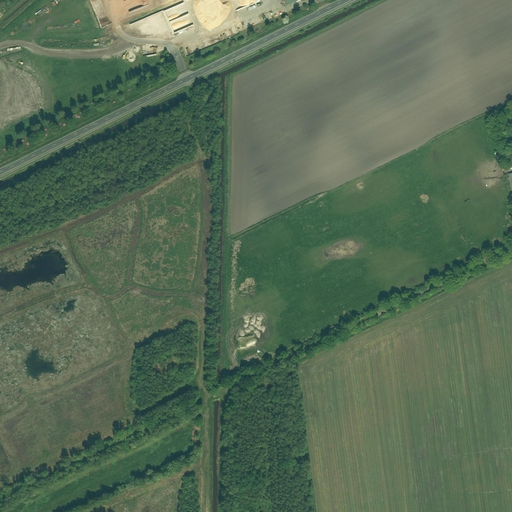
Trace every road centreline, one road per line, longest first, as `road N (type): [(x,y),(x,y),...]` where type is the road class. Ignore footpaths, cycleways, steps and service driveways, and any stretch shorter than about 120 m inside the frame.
road 1 (track): [(0,496),(511,248)]
road 2 (track): [(206,511),(209,192),(186,77)]
road 3 (tertiary): [(0,171),(343,0)]
road 4 (track): [(130,41),(63,55),(0,51)]
